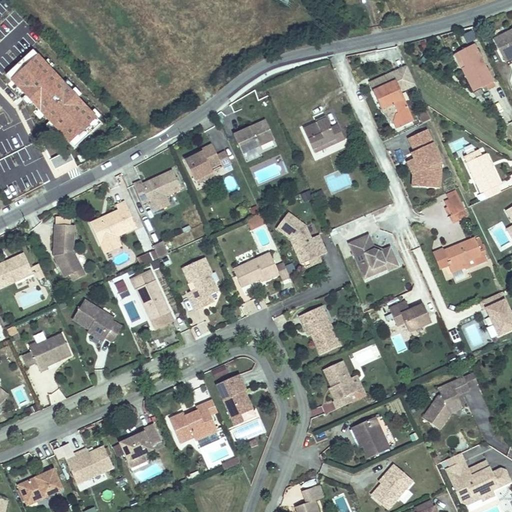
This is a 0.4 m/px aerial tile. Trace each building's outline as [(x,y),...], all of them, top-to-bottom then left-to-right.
[(0,61),(20,58),(16,34),(0,36),(0,61)] [(511,40),(499,47),(510,67),(511,65),(511,40)] [(477,52),(463,59),(469,71),(464,73),(476,98),(496,88),(477,52)] [(469,71),(463,59),(458,61),(464,73),(469,71)] [(388,89),(382,91),(372,96),(381,113),(393,108),(397,117),(394,118),(393,123),(396,131),(413,123),(397,87),(401,85),(395,74),(384,79),(388,89)] [(378,82),(382,91),(388,89),(384,79),(378,82)] [(313,121),(316,126),(327,121),(324,116),(313,121)] [(303,132),(313,151),(333,142),(336,146),(345,142),(338,128),(331,131),(327,121),(316,126),(303,132)] [(243,155),(258,149),(271,142),(262,123),(235,137),(243,155)] [(410,154),(413,160),(419,173),(418,188),(439,189),(440,162),(425,131),(407,139),(413,153),(410,154)] [(333,142),(313,151),(316,156),(336,146),(333,142)] [(182,158),(192,179),(209,172),(208,168),(219,163),(220,166),(227,163),(222,151),(214,155),(209,145),(182,158)] [(486,193),(490,202),(502,197),(498,187),(502,185),(489,157),(469,167),(482,195),(486,193)] [(413,160),(405,164),(412,177),(411,188),(418,188),(419,173),(413,160)] [(140,181),(132,185),(140,203),(148,199),(151,203),(178,190),(169,172),(142,184),(140,181)] [(209,172),(192,179),(194,185),(211,177),(209,172)] [(446,208),(450,219),(465,213),(459,198),(448,203),(450,206),(446,208)] [(100,244),(117,236),(134,228),(123,202),(114,206),(117,212),(91,224),(100,244)] [(250,209),(252,218),(248,219),(250,228),(263,225),(259,207),(250,209)] [(311,237),(306,225),(288,212),(276,227),(290,237),(293,236),(304,262),(310,259),(319,255),(327,252),(319,234),(311,237)] [(465,213),(450,219),(453,226),(468,220),(465,213)] [(64,278),(70,275),(80,270),(72,254),(73,227),(54,227),(53,255),(64,278)] [(134,228),(117,236),(120,242),(137,234),(134,228)] [(168,253),(160,235),(150,240),(158,257),(168,253)] [(301,263),(304,262),(293,236),(290,237),(301,263)] [(369,238),(350,246),(359,265),(360,265),(364,274),(385,265),(387,270),(388,272),(398,268),(390,249),(380,254),(375,252),(369,238)] [(475,241),(446,255),(452,268),(451,272),(454,277),(470,270),(472,270),(488,263),(484,255),(481,256),(478,250),(482,248),(479,242),(476,243),(475,241)] [(270,252),(236,268),(243,285),(264,275),(266,279),(280,273),(270,252)] [(319,255),(310,259),(312,265),(321,261),(319,255)] [(4,263),(0,264),(0,287),(32,274),(24,256),(5,265),(4,263)] [(196,310),(205,306),(201,299),(210,295),(215,293),(207,276),(212,274),(205,258),(180,269),(186,283),(191,281),(195,290),(189,294),(196,310)] [(385,265),(364,274),(367,279),(387,270),(385,265)] [(80,270),(70,275),(73,280),(83,276),(80,270)] [(155,279),(138,286),(153,319),(170,311),(155,279)] [(124,281),(115,285),(120,299),(130,296),(124,281)] [(22,308),(36,302),(31,293),(18,299),(22,308)] [(201,299),(205,306),(213,302),(210,295),(201,299)] [(511,332),(511,323),(501,295),(482,303),(496,338),(511,332)] [(84,298),(71,319),(92,330),(89,334),(103,342),(106,337),(112,341),(121,328),(98,314),(101,309),(84,298)] [(406,302),(390,309),(394,319),(402,315),(405,323),(409,331),(423,324),(423,326),(432,322),(424,305),(411,311),(406,302)] [(321,303),(299,314),(303,322),(306,320),(321,351),(340,343),(321,303)] [(402,315),(394,319),(398,326),(405,323),(402,315)] [(199,338),(211,333),(206,322),(195,327),(199,338)] [(399,353),(407,349),(399,333),(391,337),(399,353)] [(37,343),(29,347),(41,373),(49,369),(47,365),(71,354),(63,337),(39,347),(37,343)] [(354,367),(381,359),(376,344),(349,353),(354,367)] [(355,389),(349,376),(342,360),(323,368),(336,397),(332,399),(337,408),(352,402),(347,393),(355,389)] [(215,379),(228,374),(225,367),(212,371),(215,379)] [(470,389),(478,387),(473,372),(465,375),(470,389)] [(239,375),(219,384),(233,415),(241,412),(249,408),(241,392),(246,390),(239,375)] [(463,376),(437,387),(440,394),(437,395),(422,417),(439,429),(451,412),(451,407),(460,403),(456,395),(469,389),(463,376)] [(19,404),(32,400),(27,384),(14,388),(19,404)] [(233,415),(219,384),(217,385),(232,416),(233,415)] [(0,405),(9,394),(0,386),(0,405)] [(205,402),(210,413),(218,410),(212,398),(205,402)] [(169,418),(180,442),(194,436),(196,439),(217,429),(210,413),(205,402),(196,406),(197,409),(188,413),(189,416),(186,417),(183,412),(169,418)] [(460,403),(451,407),(451,412),(462,407),(460,403)] [(241,412),(233,415),(237,424),(245,421),(241,412)] [(374,417),(351,428),(355,436),(360,434),(365,445),(362,446),(368,458),(389,448),(374,417)] [(242,438),(263,429),(260,421),(239,431),(242,438)] [(118,442),(127,461),(145,453),(152,449),(150,445),(159,441),(151,423),(140,428),(142,431),(118,442)] [(360,434),(355,436),(360,447),(362,446),(365,445),(360,434)] [(73,454),(64,458),(76,483),(112,466),(102,446),(87,453),(75,459),(73,454)] [(85,448),(73,454),(75,459),(87,453),(85,448)] [(463,460),(460,453),(446,459),(449,466),(463,460)] [(226,468),(242,461),(239,455),(223,463),(226,468)] [(449,466),(443,469),(457,502),(461,504),(463,500),(473,495),(478,496),(479,498),(481,501),(493,496),(490,491),(509,482),(505,471),(500,469),(491,473),(484,476),(482,471),(470,476),(467,469),(463,460),(449,466)] [(467,469),(470,476),(482,471),(484,476),(491,473),(486,461),(467,469)] [(412,480),(393,464),(388,471),(390,473),(381,483),(371,495),(387,509),(412,480)] [(16,485),(24,501),(34,497),(36,502),(62,490),(51,469),(16,485)] [(388,471),(378,481),(381,483),(390,473),(388,471)] [(463,500),(461,504),(464,505),(479,498),(478,496),(473,495),(463,500)] [(34,497),(24,501),(27,506),(36,502),(34,497)] [(319,511),(314,499),(294,506),(296,511),(319,511)]
